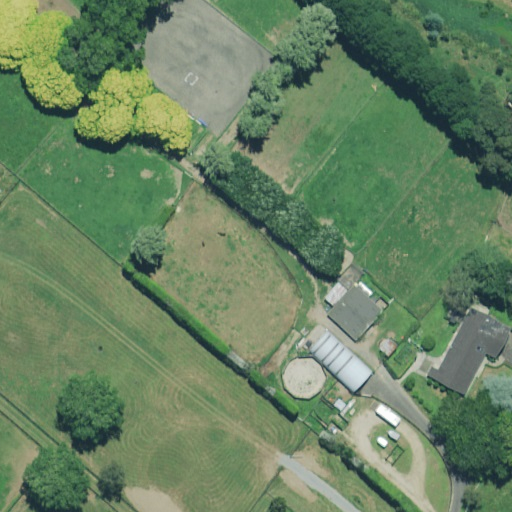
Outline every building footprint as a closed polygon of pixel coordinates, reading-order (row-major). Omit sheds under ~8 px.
[(389,308),(362,282),(330,316),(357,342),(389,308)] [(511,330),(474,310),(458,338),(442,369),(435,366),(429,376),(465,395),(487,354),(497,360),(511,331),(511,330)] [(373,374),(330,334),(312,353),(356,393),(373,374)] [(398,348),(388,339),(380,349),(390,358),(398,348)] [(359,413),(332,390),(326,398),(342,413),(340,416),(350,424),(359,413)]
